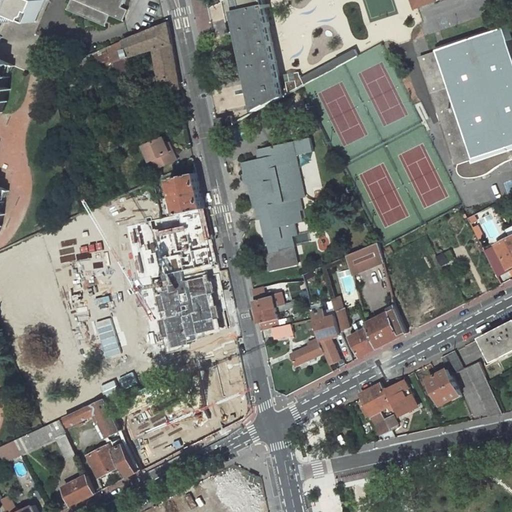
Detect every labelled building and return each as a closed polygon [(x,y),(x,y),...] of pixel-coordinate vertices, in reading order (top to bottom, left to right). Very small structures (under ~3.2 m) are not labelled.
[(0,0),(0,19),(9,23),(10,13),(33,23),(43,2),(38,0),(0,0)] [(125,0),(71,0),(66,12),(107,28),(111,18),(123,23),(128,13),(121,9),(125,0)] [(227,0),(234,33),(241,31),(258,111),(306,85),(303,78),(301,75),(300,72),(281,75),(264,0),(227,0)] [(414,0),(418,8),(439,0),(414,0)] [(154,51),(164,94),(168,93),(183,90),(169,23),(122,42),(127,59),(154,51)] [(511,43),(507,28),(495,32),(447,49),(441,51),(431,54),(422,57),(457,165),(460,164),(460,168),(460,170),(461,173),(464,176),(466,177),(469,178),(471,178),(479,177),(487,175),(494,171),(505,163),(511,160),(511,43)] [(133,78),(127,59),(122,42),(108,48),(120,82),(133,78)] [(356,49),(336,60),(340,67),(344,65),(360,56),(356,49)] [(0,111),(3,113),(9,101),(5,100),(10,90),(5,88),(15,66),(0,59),(0,233),(4,227),(0,225),(5,215),(0,212),(0,210),(9,191),(0,187),(0,111)] [(336,60),(303,78),(306,85),(340,67),(336,60)] [(169,99),(186,96),(183,90),(168,93),(169,99)] [(174,124),(168,111),(154,117),(150,118),(155,132),(174,124)] [(234,124),(233,116),(216,119),(219,132),(234,124)] [(166,138),(146,147),(153,161),(155,160),(159,168),(179,159),(175,151),(172,152),(168,143),(166,138)] [(254,196),(256,209),(258,209),(264,207),(267,218),(264,219),(268,236),(271,238),(273,249),(275,249),(275,252),(284,250),(283,249),(296,246),(296,245),(298,245),(296,235),(298,234),(300,229),(299,223),(303,222),(304,217),(303,211),(306,210),(304,198),(306,198),(305,192),(306,192),(307,190),(304,181),(303,180),(302,179),(301,171),(302,170),(298,151),(291,153),(289,143),(259,149),(261,159),(245,162),(247,174),(245,174),(247,182),(253,186),(255,196),(254,196)] [(206,208),(198,174),(173,179),(180,213),(206,208)] [(258,209),(260,220),(264,219),(267,218),(264,207),(258,209)] [(511,238),(497,246),(508,268),(510,271),(511,270),(511,238)] [(379,243),(349,256),(349,258),(351,265),(354,275),(385,262),(380,248),(379,243)] [(271,271),(300,265),(296,246),(283,249),(284,250),(275,252),(274,252),(275,257),(271,257),(269,264),(271,271)] [(445,253),(438,257),(443,266),(450,262),(447,257),(445,253)] [(152,282),(155,291),(178,285),(176,276),(152,282)] [(284,293),(268,297),(266,287),(254,290),(256,300),(258,312),(277,307),(287,305),(284,293)] [(159,304),(167,323),(191,313),(183,294),(159,304)] [(351,328),(342,296),(335,298),(333,299),(337,312),(342,332),(351,328)] [(396,305),(387,309),(389,313),(398,308),(396,305)] [(279,313),(277,307),(258,312),(263,330),(275,328),(281,327),(279,313)] [(409,333),(398,308),(389,313),(367,324),(369,329),(379,348),(409,333)] [(327,315),(325,310),(314,313),(316,319),(320,336),(320,337),(321,341),(326,352),(328,358),(331,365),(343,359),(332,337),(327,315)] [(342,332),(337,312),(327,315),(332,337),(342,332)] [(511,321),(481,337),(494,362),(511,353),(511,321)] [(275,328),(277,338),(291,335),(295,335),(293,324),(281,327),(275,328)] [(369,329),(354,337),(355,340),(363,357),(379,348),(369,329)] [(308,342),(310,346),(321,341),(320,337),(308,342)] [(310,346),(292,353),(297,365),(309,360),(315,357),(326,352),(321,341),(310,346)] [(449,369),(452,375),(465,368),(456,351),(443,357),(449,369)] [(490,384),(480,362),(467,369),(490,417),(504,414),(490,384)] [(438,375),(430,379),(443,405),(463,395),(452,375),(449,369),(438,375)] [(372,388),(383,410),(386,408),(390,406),(391,409),(394,408),(395,409),(401,406),(405,415),(414,410),(410,402),(416,399),(408,382),(390,390),(389,388),(386,390),(384,387),(382,383),(372,388)] [(383,410),(372,388),(362,393),(364,398),(365,400),(362,402),(365,410),(369,408),(372,414),(372,415),(373,415),(382,433),(386,432),(386,433),(393,430),(387,419),(384,412),(383,410)] [(95,415),(107,439),(124,431),(108,398),(67,417),(71,426),(77,423),(83,420),(95,415)] [(410,402),(414,410),(420,407),(416,399),(410,402)] [(399,425),(395,415),(387,419),(393,430),(399,427),(399,426),(399,425)] [(22,456),(58,439),(69,462),(78,457),(60,420),(45,428),(15,442),(22,456)] [(130,442),(142,435),(137,426),(125,433),(130,442)] [(12,460),(22,456),(15,442),(5,446),(6,448),(12,460)] [(111,445),(91,455),(93,461),(96,467),(102,478),(123,468),(128,479),(138,474),(125,446),(114,451),(111,445)] [(0,450),(0,460),(2,465),(12,460),(6,448),(0,450)] [(334,472),(336,484),(379,475),(377,463),(334,472)] [(89,476),(65,488),(74,507),(97,495),(89,476)] [(220,494),(234,489),(231,480),(217,486),(220,494)] [(216,511),(210,499),(190,509),(191,511),(216,511)] [(259,511),(257,500),(238,504),(239,511),(259,511)]
